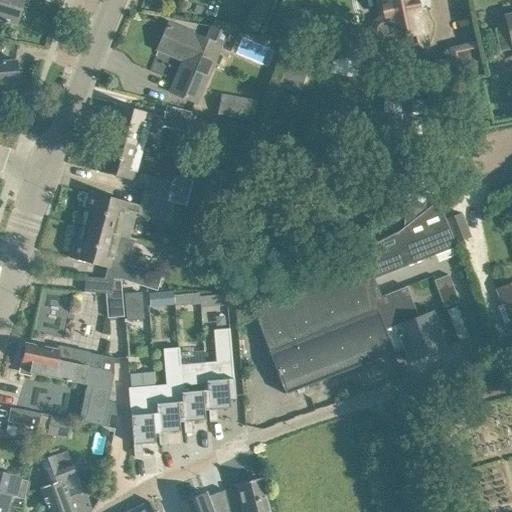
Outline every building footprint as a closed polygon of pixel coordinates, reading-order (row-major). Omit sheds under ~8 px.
[(0,0),(0,21),(4,23),(7,24),(8,22),(15,24),(22,0),(0,0)] [(379,0),(384,20),(380,20),(378,21),(377,22),(374,25),(373,27),(373,29),(375,35),(376,36),(378,38),(380,39),(383,39),(387,38),(387,40),(391,39),(392,44),(420,48),(418,34),(423,33),(416,0),(379,0)] [(511,17),(506,19),(507,23),(498,25),(495,30),(500,51),(511,47),(511,17)] [(171,92),(182,96),(195,102),(218,47),(230,52),(238,32),(232,31),(231,33),(213,26),(207,40),(195,35),(195,36),(168,24),(158,48),(184,60),(171,92)] [(15,60),(0,61),(0,84),(18,83),(15,60)] [(286,66),(279,85),(298,91),(305,72),(286,66)] [(410,113),(408,147),(439,149),(439,148),(442,100),(442,99),(413,97),(414,87),(393,86),(392,112),(410,113)] [(256,101),(222,94),(218,113),(253,119),(256,101)] [(111,122),(107,138),(143,148),(147,133),(154,135),(161,130),(162,126),(187,132),(192,112),(167,106),(164,117),(113,104),(108,122),(111,122)] [(143,148),(107,138),(103,153),(100,152),(95,170),(134,181),(145,184),(142,195),(175,204),(175,202),(186,205),(192,180),(176,176),(172,178),(171,181),(147,175),(136,172),(143,148)] [(437,176),(406,175),(405,203),(424,204),(425,193),(436,193),(437,176)] [(140,205),(89,192),(84,210),(87,211),(83,227),(128,239),(135,212),(138,213),(137,214),(170,222),(175,204),(142,195),(140,205)] [(399,232),(355,254),(356,259),(365,282),(456,247),(454,242),(446,219),(438,200),(437,200),(399,232)] [(461,213),(446,219),(454,242),(470,236),(461,213)] [(134,240),(128,239),(83,227),(79,241),(76,241),(72,259),(110,269),(111,267),(123,268),(119,280),(156,291),(161,275),(127,265),(134,240)] [(456,248),(427,259),(431,268),(459,257),(456,248)] [(249,303),(235,309),(236,325),(255,318),(276,371),(285,394),(392,352),(377,312),(374,305),(365,282),(356,259),(354,254),(349,257),(249,303)] [(441,291),(454,287),(450,273),(437,277),(441,291)] [(387,308),(377,312),(392,352),(403,348),(408,361),(445,347),(445,345),(438,328),(425,294),(420,281),(418,276),(380,291),(387,308)] [(114,279),(86,277),(85,293),(109,294),(112,316),(124,315),(119,280),(114,279)] [(511,283),(497,290),(511,330),(511,283)] [(218,294),(218,318),(228,318),(228,294),(218,294)] [(215,361),(205,362),(209,410),(208,410),(209,421),(217,421),(216,409),(229,408),(229,399),(235,398),(229,328),(213,330),(215,361)] [(20,371),(40,375),(83,384),(89,353),(70,349),(58,346),(57,351),(26,345),(20,371)] [(165,384),(154,385),(155,385),(159,433),(158,433),(159,444),(167,444),(166,432),(179,431),(178,422),(183,421),(184,421),(178,352),(179,352),(179,347),(162,349),(165,384)] [(179,352),(178,352),(184,421),(183,421),(184,433),(192,432),(191,421),(204,420),(204,410),(208,410),(209,410),(205,362),(204,362),(203,350),(179,352)] [(101,355),(89,353),(83,384),(76,420),(103,426),(113,375),(111,358),(101,355)] [(154,385),(128,387),(132,444),(133,444),(134,456),(142,455),(141,444),(154,443),(153,433),(158,433),(159,433),(155,385),(154,385)] [(40,414),(10,408),(7,421),(37,427),(40,414)] [(50,416),(46,433),(67,437),(70,421),(50,416)] [(66,450),(54,455),(40,460),(48,485),(39,488),(48,511),(74,511),(63,480),(75,476),(66,450)] [(27,481),(19,479),(19,478),(0,473),(0,511),(4,511),(8,497),(22,500),(27,481)] [(240,482),(235,483),(242,511),(270,511),(262,477),(256,478),(253,474),(241,476),(240,482)] [(211,511),(204,493),(181,502),(184,511),(211,511)] [(154,511),(148,501),(130,510),(131,511),(154,511)]
